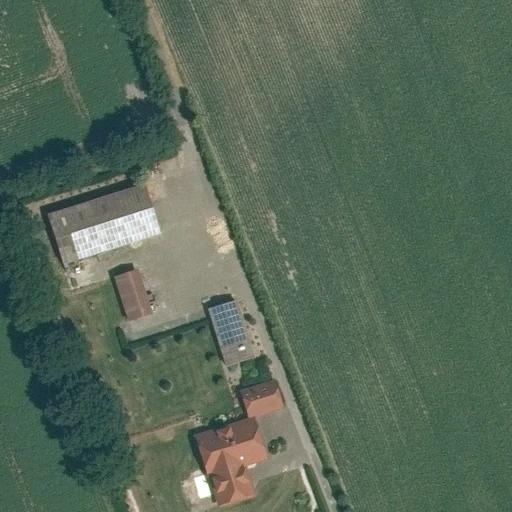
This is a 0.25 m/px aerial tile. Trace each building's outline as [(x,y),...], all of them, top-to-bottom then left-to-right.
[(154,180),(57,212),(74,263),(171,232),(154,180)] [(144,267),(123,275),(139,319),(160,311),(144,267)] [(246,299),(218,308),(235,362),(263,353),(246,299)] [(288,407),(279,380),(246,390),(255,417),(264,414),(288,407)] [(255,417),(202,433),(224,505),(264,492),(255,464),(277,457),(264,414),(255,417)]
